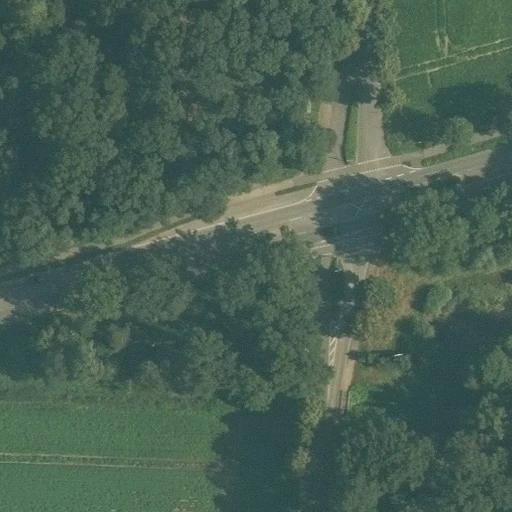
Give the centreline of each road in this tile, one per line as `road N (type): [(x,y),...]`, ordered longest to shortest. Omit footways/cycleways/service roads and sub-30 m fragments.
road 1 (secondary): [(346,214),(0,305)]
road 2 (residential): [(325,432),(346,214)]
road 3 (unclassified): [(346,214),(361,0)]
road 4 (unclassified): [(325,432),(511,440)]
road 5 (secondary): [(511,166),(346,214)]
